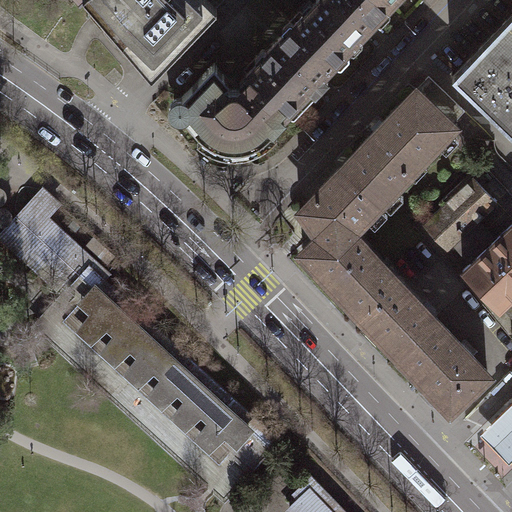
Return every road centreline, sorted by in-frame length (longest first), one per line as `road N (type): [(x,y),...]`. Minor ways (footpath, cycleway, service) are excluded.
road 1 (primary): [(0,76),(115,159),(217,253),(464,511)]
road 2 (residential): [(451,0),(263,198)]
